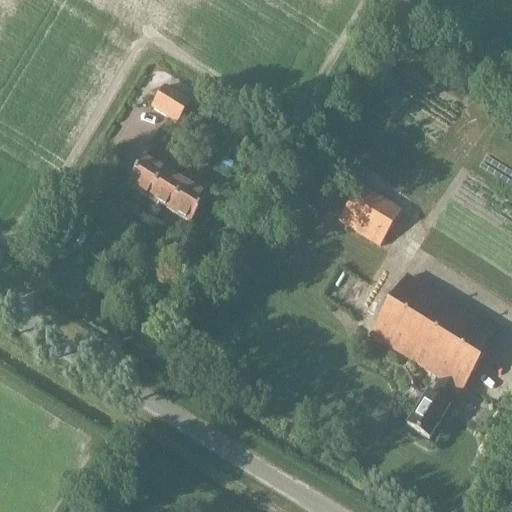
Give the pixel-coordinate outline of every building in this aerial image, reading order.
[(166,89),(152,110),(177,126),(191,106),(166,89)] [(179,166),(177,165),(183,155),(179,152),(182,147),(175,142),(169,151),(175,154),(148,198),(169,211),(185,186),(174,179),(179,166)] [(163,156),(153,167),(144,161),(149,153),(136,144),(120,169),(132,177),(127,185),(148,198),(175,154),(169,151),(168,152),(164,156),(163,156)] [(190,176),(185,186),(169,211),(190,225),(207,198),(204,196),(209,188),(190,176)] [(379,249),(401,213),(359,186),(336,222),(379,249)] [(460,395),(497,335),(407,279),(370,339),(440,383),(429,400),(426,398),(407,429),(429,442),(448,411),(444,409),(455,392),(460,395)]
